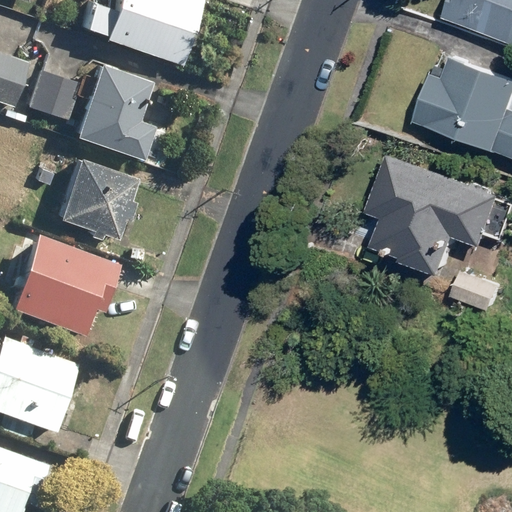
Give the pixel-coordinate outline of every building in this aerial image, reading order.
[(196,0),(107,0),(106,4),(95,0),(86,0),(77,27),(96,33),(95,36),(174,64),(196,0)] [(511,0),(448,0),(443,15),(511,39),(511,0)] [(0,101),(8,104),(24,60),(0,51),(0,101)] [(511,72),(467,57),(460,77),(448,73),(431,121),(511,149),(511,72)] [(151,78),(99,60),(74,133),(145,157),(156,125),(138,118),(151,78)] [(76,80),(35,67),(24,104),(64,117),(76,80)] [(79,152),(58,213),(118,234),(140,173),(79,152)] [(511,219),(511,191),(400,153),(382,205),(401,211),(391,238),(464,263),(474,234),(503,245),(511,219)] [(35,237),(10,313),(87,339),(96,311),(106,315),(123,265),(35,237)] [(511,282),(511,280),(472,266),(463,291),(504,306),(511,282)] [(1,339),(0,341),(0,415),(58,433),(80,365),(1,339)] [(0,448),(0,511),(20,511),(27,493),(38,497),(49,466),(0,448)]
